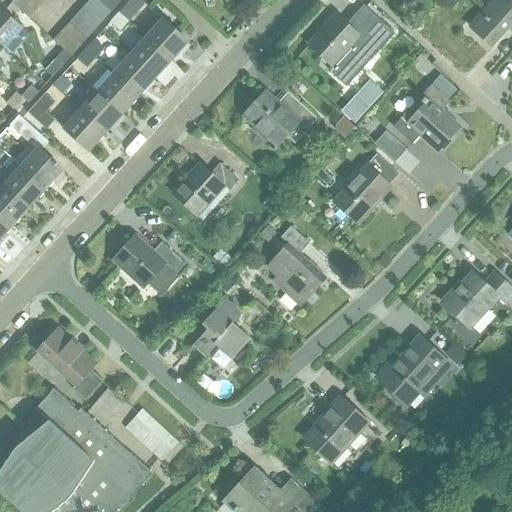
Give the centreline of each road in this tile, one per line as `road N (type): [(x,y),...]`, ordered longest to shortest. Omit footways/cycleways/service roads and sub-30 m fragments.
road 1 (residential): [(511,149),(376,295),(225,421),(196,411),(37,268)]
road 2 (residential): [(37,268),(284,0)]
